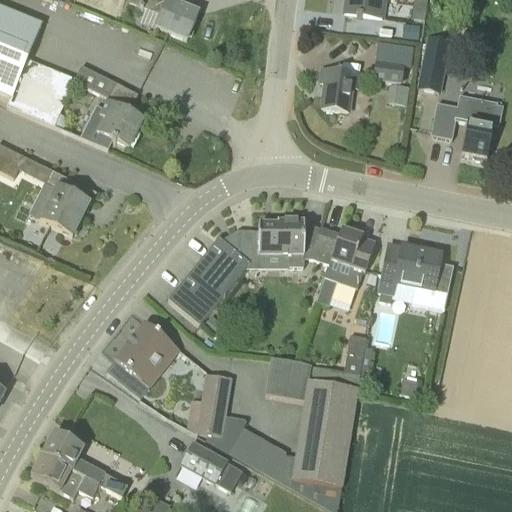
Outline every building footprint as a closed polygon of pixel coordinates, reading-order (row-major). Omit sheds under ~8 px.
[(185,44),(196,17),(153,0),(133,0),(130,8),(158,17),(153,31),(185,44)] [(386,0),(345,0),(343,17),(383,22),(386,0)] [(423,24),(426,0),(413,0),(410,23),(423,24)] [(41,28),(0,11),(0,97),(9,101),(5,111),(53,131),(71,87),(25,68),(41,28)] [(415,92),(437,96),(447,46),(425,42),(415,92)] [(399,89),(401,70),(373,66),(370,85),(399,89)] [(81,70),(75,85),(109,102),(117,88),(81,70)] [(358,93),(360,78),(358,78),(320,74),(318,86),(324,87),(321,112),(350,116),(353,93),(358,93)] [(486,97),(488,88),(463,84),(462,92),(459,92),(452,124),(466,126),(460,158),(486,163),(486,162),(492,132),(493,133),(493,130),(492,130),(494,121),(483,118),(487,97),(486,97)] [(143,120),(109,102),(103,113),(98,110),(81,142),(107,154),(111,144),(127,152),(143,120)] [(0,149),(0,176),(12,183),(17,174),(24,161),(0,149)] [(96,197),(50,174),(43,187),(53,192),(38,221),(72,239),(90,208),(91,209),(96,197)] [(263,251),(263,259),(286,259),(286,271),(303,272),(303,264),(303,259),(303,229),(303,226),(276,226),(276,228),(257,228),(257,239),(258,250),(263,251)] [(303,259),(303,264),(311,264),(328,270),(333,255),(314,249),(319,233),(303,229),(303,259)] [(333,255),(338,239),(319,232),(319,233),(314,249),(333,255)] [(340,234),(338,239),(333,255),(328,270),(322,287),(316,307),(328,310),(336,286),(356,293),(362,277),(364,277),(375,246),(340,234)] [(258,250),(257,239),(237,238),(223,247),(218,242),(167,304),(198,330),(249,268),(257,268),(258,268),(258,259),(263,259),(263,251),(258,250)] [(432,297),(433,294),(448,297),(453,271),(439,268),(441,259),(401,250),(398,260),(386,257),(377,298),(378,298),(377,301),(390,304),(391,301),(392,301),(395,290),(432,297)] [(0,329),(4,332),(26,284),(0,272),(0,329)] [(168,367),(178,354),(144,327),(114,364),(140,386),(160,361),(168,367)] [(361,352),(362,343),(347,341),(341,377),(357,379),(361,352)] [(357,379),(357,380),(356,385),(364,386),(369,354),(361,352),(357,379)] [(322,511),(338,511),(357,389),(308,381),(310,369),(269,363),(264,400),(301,406),(293,459),(284,458),(285,455),(243,431),(246,427),(224,424),(231,381),(203,377),(194,435),(204,436),(203,444),(322,511)] [(122,504),(128,491),(104,479),(105,478),(78,464),(84,453),(54,438),(55,437),(53,436),(39,460),(96,490),(122,504)] [(229,496),(240,474),(192,449),(180,471),(229,496)] [(89,504),(96,490),(39,460),(40,461),(30,481),(72,504),(76,497),(89,504)] [(140,511),(165,511),(167,510),(139,495),(132,508),(140,511)]
